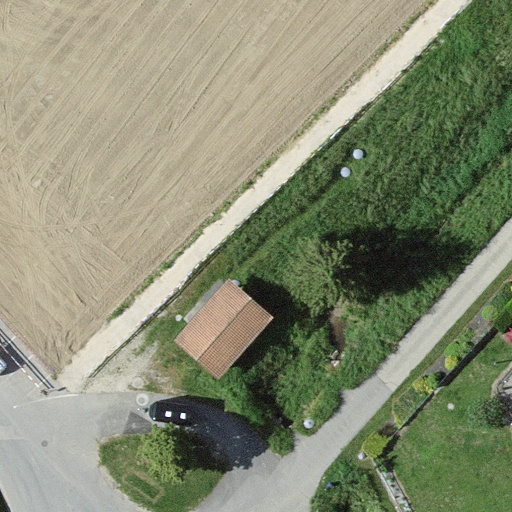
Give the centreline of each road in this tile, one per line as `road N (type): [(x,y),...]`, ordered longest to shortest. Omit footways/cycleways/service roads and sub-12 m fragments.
road 1 (track): [(282,189),(83,415),(21,457)]
road 2 (track): [(511,235),(258,511)]
